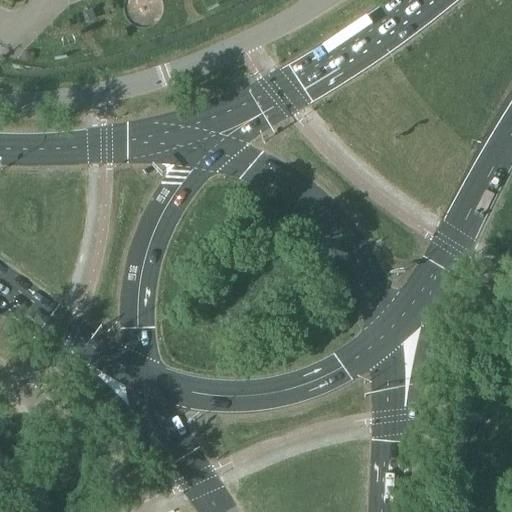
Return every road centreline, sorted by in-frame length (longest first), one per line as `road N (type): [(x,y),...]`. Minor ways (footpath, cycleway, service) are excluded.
road 1 (unclassified): [(0,101),(103,93),(164,74),(320,0)]
road 2 (secondary): [(383,341),(363,268),(322,213),(202,130)]
road 3 (secondary): [(202,130),(145,253),(137,287),(141,376)]
road 4 (trunk): [(141,376),(181,391),(253,396),(296,389),(383,341)]
road 5 (trunk): [(423,0),(319,74),(202,130)]
road 6 (trunk): [(383,341),(438,267),(511,133)]
road 7 (trunk): [(202,130),(126,146),(0,149)]
road 8 (trunk): [(0,279),(141,376)]
road 9 (secondary): [(381,511),(383,341)]
road 10 (secondary): [(141,376),(155,418),(216,511)]
